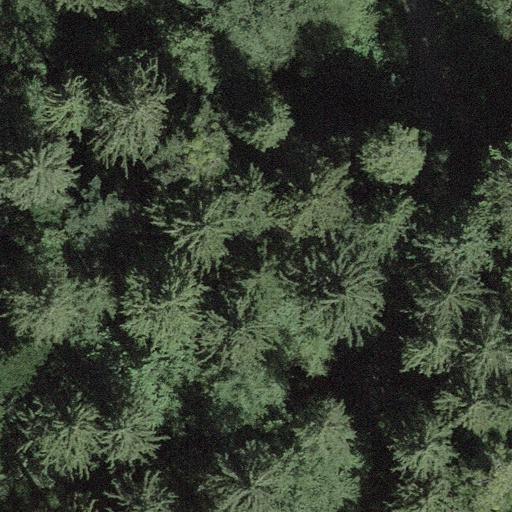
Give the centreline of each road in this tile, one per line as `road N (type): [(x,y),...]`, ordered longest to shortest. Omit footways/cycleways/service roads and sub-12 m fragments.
road 1 (track): [(437,73),(405,289),(342,511)]
road 2 (track): [(418,0),(437,73),(511,219)]
